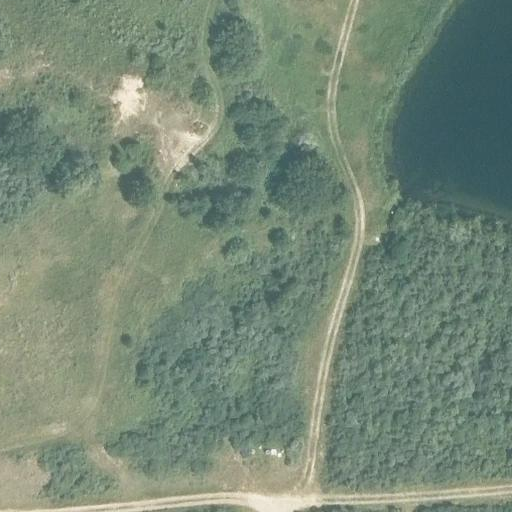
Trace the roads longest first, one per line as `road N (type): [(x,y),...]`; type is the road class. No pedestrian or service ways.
road 1 (track): [(0,449),(72,427),(92,395),(119,287),(169,175),(209,138),(217,119),(211,0)]
road 2 (track): [(287,506),(303,485),(325,356),(357,242),(360,210),(333,121),(353,0)]
road 3 (track): [(287,506),(511,490)]
road 4 (track): [(72,511),(230,496),(287,506)]
